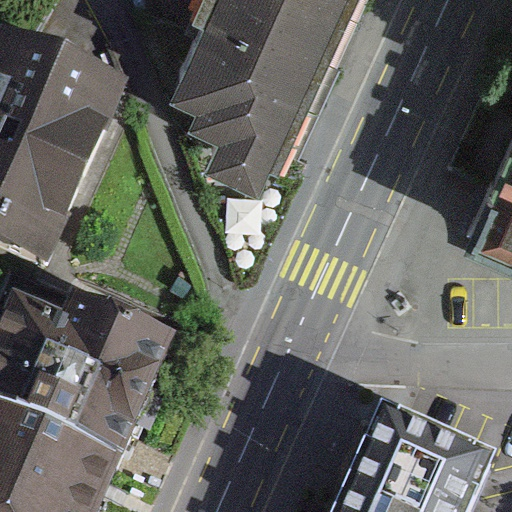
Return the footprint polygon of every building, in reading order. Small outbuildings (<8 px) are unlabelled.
[(278,158),(348,0),(225,0),(198,62),(215,69),(206,89),(235,102),(221,133),(278,158)] [(132,81),(21,34),(0,81),(0,242),(53,265),(132,81)] [(511,119),(467,226),(511,245),(511,119)] [(28,298),(0,362),(0,405),(132,462),(185,337),(88,296),(78,320),(28,298)] [(110,511),(132,462),(0,405),(0,511),(110,511)] [(488,511),(511,458),(398,410),(353,511),(488,511)]
